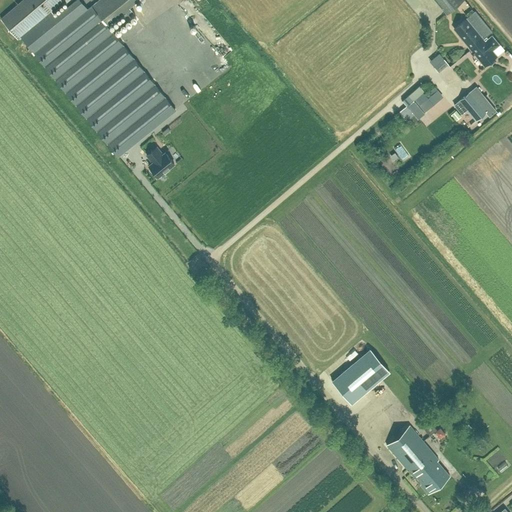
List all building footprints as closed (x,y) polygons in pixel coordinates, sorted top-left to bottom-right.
[(62,0),(21,0),(1,18),(18,38),(62,0)] [(126,18),(133,12),(129,7),(136,0),(97,0),(87,9),(34,52),(118,156),(175,109),(106,25),(121,13),(126,18)] [(60,5),(69,19),(76,15),(67,0),(60,5)] [(460,1),(458,0),(437,0),(447,11),(460,1)] [(454,28),(470,48),(490,31),(473,11),(465,17),(465,18),(454,28)] [(205,34),(223,54),(232,46),(217,31),(214,33),(211,31),(214,28),(212,27),(205,34)] [(496,55),(491,49),(498,43),(491,35),(484,40),(482,38),(491,32),(490,31),(470,48),(484,64),(496,55)] [(169,89),(172,94),(180,90),(177,84),(169,89)] [(495,110),(475,86),(453,104),(461,113),(466,109),(475,119),(485,111),(489,116),(495,110)] [(438,122),(447,115),(440,106),(432,112),(438,122)] [(461,116),(455,110),(450,114),(456,120),(461,116)] [(146,154),(150,159),(152,162),(148,165),(150,168),(149,169),(154,175),(155,173),(157,176),(174,163),(165,152),(162,154),(156,146),(146,154)] [(369,348),(331,381),(351,403),(389,370),(369,348)] [(373,410),(391,428),(396,423),(378,405),(373,410)] [(429,434),(436,428),(429,420),(423,426),(429,434)] [(438,458),(409,424),(386,444),(428,492),(449,474),(437,459),(438,458)] [(507,460),(498,465),(500,469),(509,465),(507,460)]
